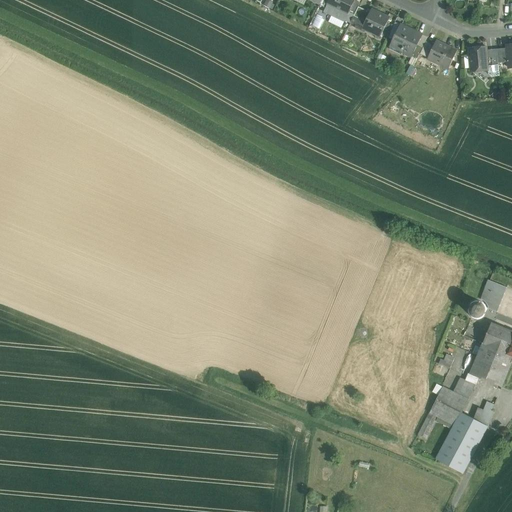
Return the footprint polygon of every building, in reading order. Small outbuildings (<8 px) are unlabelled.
[(329,0),(321,0),(319,5),(326,8),(327,5),(329,0)] [(355,0),(329,0),(327,5),(348,15),(349,13),(355,1),(355,0)] [(355,1),(349,13),(355,15),(359,7),(360,3),(355,1)] [(355,15),(353,18),(366,24),(372,11),(368,9),(368,11),(359,7),(355,15)] [(388,19),(372,11),(366,24),(364,28),(366,29),(380,36),(388,19)] [(366,24),(353,18),(347,31),(347,32),(351,24),(356,26),(355,28),(365,33),(366,29),(364,28),(366,24)] [(417,33),(401,25),(391,47),(390,49),(401,55),(402,52),(412,57),(412,56),(418,45),(420,40),(415,37),(417,33)] [(418,45),(423,48),(426,42),(428,38),(422,35),(420,40),(418,45)] [(434,46),(426,42),(423,48),(420,54),(428,58),(434,46)] [(457,52),(436,42),(434,46),(428,58),(449,68),(457,52)] [(418,45),(412,56),(418,59),(420,54),(423,48),(418,45)] [(486,47),(470,49),(472,72),(489,70),(489,74),(492,77),(499,76),(499,65),(488,66),(487,50),(486,47)] [(507,48),(497,49),(498,63),(509,62),(507,48)] [(497,49),(487,50),(488,66),(499,65),(498,63),(497,49)] [(507,288),(496,283),(493,293),(494,293),(491,302),(488,309),(498,312),(507,288)] [(493,293),(485,290),(481,300),(484,301),(486,303),(487,301),(491,302),(494,293),(493,293)] [(486,314),(486,310),(486,307),(484,304),(481,302),(477,301),(474,302),(471,304),(469,307),(468,310),(469,314),(471,317),(474,319),(478,319),(481,319),(484,317),(486,314)] [(511,342),(511,332),(492,324),(483,344),(507,354),(511,342)] [(511,356),(507,354),(483,344),(471,375),(502,388),(511,361),(511,356)] [(455,358),(447,355),(445,361),(441,360),(439,364),(450,369),(455,358)] [(461,378),(454,392),(469,400),(476,385),(461,378)] [(443,388),(437,385),(433,392),(439,395),(443,388)] [(454,392),(443,387),(443,388),(439,395),(430,413),(438,417),(436,421),(453,430),(462,413),(469,400),(454,392)] [(484,410),(479,422),(488,427),(494,412),(492,411),(495,405),(487,402),(484,410)] [(484,410),(478,408),(474,419),(479,422),(484,410)] [(438,417),(430,413),(419,435),(427,439),(436,421),(438,417)] [(462,413),(453,430),(437,460),(463,474),(488,427),(479,422),(474,419),(473,419),(462,413)]
